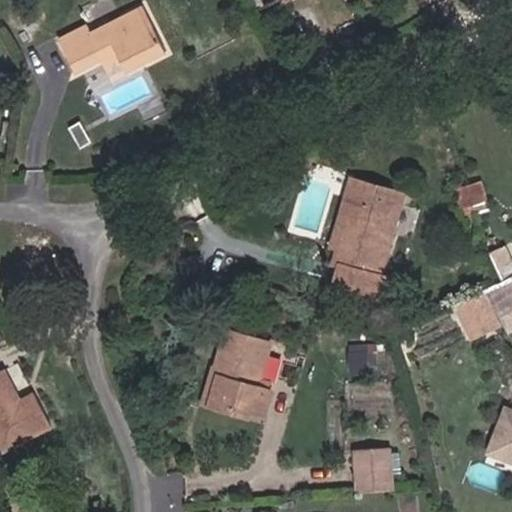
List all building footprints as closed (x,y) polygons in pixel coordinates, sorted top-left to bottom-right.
[(281,0),(286,9),(302,0),(281,0)] [(78,79),(101,68),(93,50),(108,43),(119,65),(124,76),(163,58),(138,11),(88,35),(85,30),(61,41),(78,79)] [(103,72),(119,65),(108,43),(93,50),(101,68),(103,72)] [(363,184),(358,202),(367,204),(352,255),(342,291),(396,304),(401,285),(390,283),(414,198),(363,184)] [(486,185),(473,187),(480,209),(492,206),(486,185)] [(480,209),(473,187),(462,190),(468,212),(480,209)] [(367,204),(358,202),(342,254),(352,255),(367,204)] [(496,258),(506,288),(511,285),(511,268),(506,254),(496,258)] [(511,285),(506,288),(490,295),(508,328),(511,335),(511,285)] [(480,344),(508,328),(490,295),(461,309),(480,344)] [(236,333),(223,370),(232,373),(222,410),(245,416),(249,408),(259,411),(275,414),(282,391),(276,389),(277,381),(269,379),(279,345),(236,333)] [(355,355),(378,351),(376,340),(353,344),(355,355)] [(210,407),(222,410),(232,373),(223,370),(221,369),(210,407)] [(0,380),(0,427),(14,455),(61,431),(44,396),(32,402),(17,371),(0,380)] [(256,420),(259,411),(249,408),(245,416),(256,420)] [(511,412),(509,412),(493,456),(511,463),(511,412)] [(364,494),(399,492),(396,454),(363,456),(364,494)]
